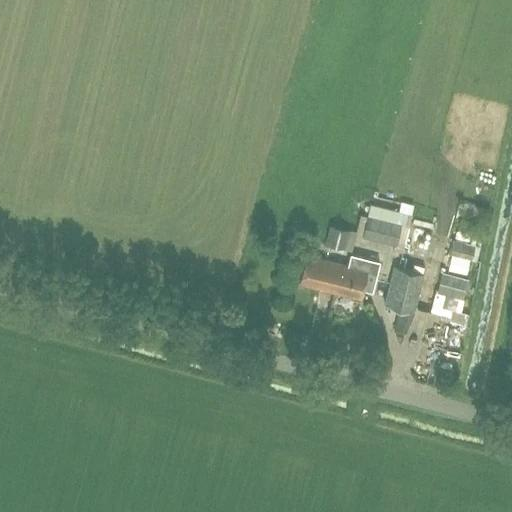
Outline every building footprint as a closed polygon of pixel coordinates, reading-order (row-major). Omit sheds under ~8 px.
[(367,216),(365,225),(400,234),(402,224),(367,216)] [(471,221),(460,218),(458,228),(468,231),(471,221)] [(344,250),(349,228),(330,224),(325,243),(344,250)] [(400,234),(365,225),(362,238),(396,246),(400,234)] [(475,245),(454,240),(450,254),(471,259),(475,245)] [(433,261),(433,249),(409,248),(409,261),(433,261)] [(334,293),(342,264),(306,254),(299,283),(334,293)] [(342,264),(334,293),(362,300),(365,289),(372,291),(379,263),(351,255),(348,266),(342,264)] [(423,271),(393,266),(385,303),(416,309),(423,271)]
